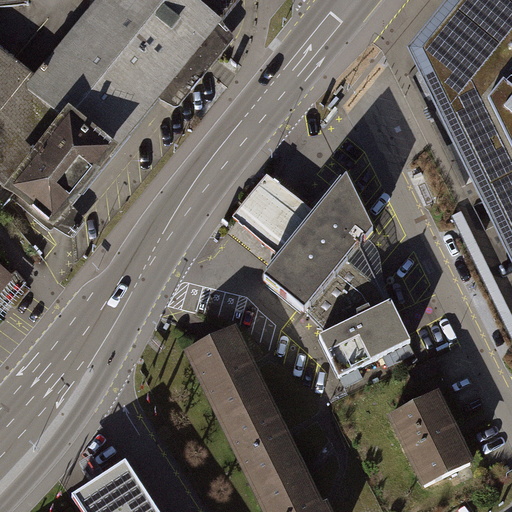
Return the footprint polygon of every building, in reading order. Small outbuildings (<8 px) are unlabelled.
[(511,0),(462,0),(457,7),(413,60),(511,263),(511,0)] [(193,86),(231,42),(220,32),(181,76),(193,86)] [(267,249),(281,259),(292,246),(293,246),(306,230),(304,228),(315,215),(298,200),(267,177),(232,219),(267,249)] [(366,245),(374,235),(345,178),(315,215),(304,228),(306,230),(293,246),(292,246),(281,259),(263,281),(304,315),(310,308),(347,263),(364,243),(366,245)] [(511,314),(463,213),(455,218),(462,234),(511,337),(511,314)] [(319,340),(339,380),(411,345),(386,294),(347,263),(310,308),(311,310),(307,316),(327,336),(319,340)] [(0,298),(15,280),(0,268),(0,298)] [(233,334),(189,355),(223,424),(267,403),(233,334)] [(469,466),(436,398),(393,420),(426,487),(469,466)] [(267,403),(223,424),(256,493),(300,472),(267,403)] [(156,511),(126,465),(72,500),(79,511),(156,511)] [(319,511),(300,472),(256,493),(265,511),(325,511),(325,509),(319,511)]
